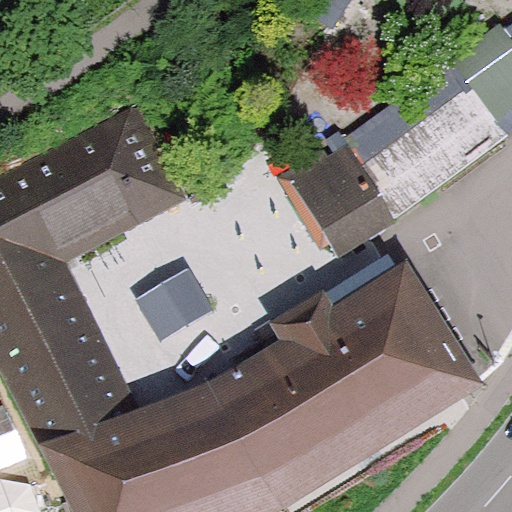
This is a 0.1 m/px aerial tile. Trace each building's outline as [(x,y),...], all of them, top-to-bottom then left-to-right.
[(350,151),(388,210),(391,218),(505,136),(496,124),(511,106),(511,44),(500,28),(346,142),(350,151)] [(119,118),(0,179),(0,357),(53,466),(79,511),(291,511),(473,389),(403,286),(327,336),(315,319),(275,342),(280,366),(217,406),(139,430),(52,268),(172,197),(119,118)] [(350,151),(298,185),(336,248),(388,210),(350,151)] [(196,280),(144,308),(167,351),(219,323),(196,280)] [(0,511),(17,511),(9,488),(0,490),(0,511)]
